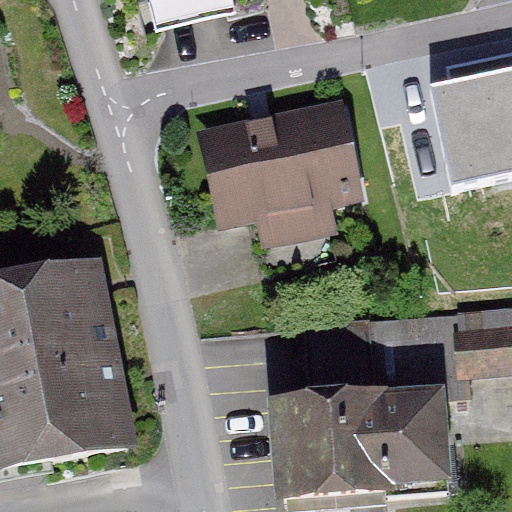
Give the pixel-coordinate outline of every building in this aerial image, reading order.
[(141,0),(147,24),(228,6),(226,0),(141,0)] [(511,80),(427,98),(444,177),(511,162),(511,80)] [(348,201),(330,120),(264,134),(265,140),(251,143),(249,137),(207,146),(224,227),(249,222),(262,280),(331,265),(319,207),(348,201)] [(16,294),(52,465),(121,450),(85,280),(16,294)] [(0,475),(52,465),(16,294),(0,297),(0,475)] [(455,318),(300,332),(305,397),(367,392),(368,411),(273,419),(280,506),(381,498),(381,496),(443,491),(436,405),(463,403),(461,382),(511,377),(511,327),(511,317),(456,323),(455,318)]
